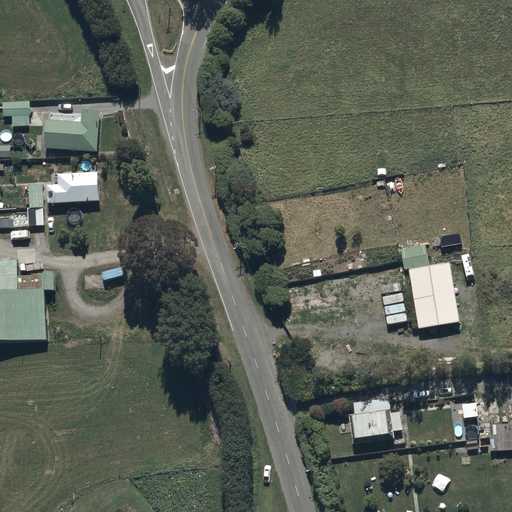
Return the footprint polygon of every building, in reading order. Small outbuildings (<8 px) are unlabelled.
[(30,117),(30,103),(3,104),(3,118),(12,118),(29,118),(30,117)] [(81,125),(47,123),(45,151),(97,154),(100,114),(82,113),(81,125)] [(29,128),(29,118),(12,118),(13,128),(29,128)] [(12,147),(0,147),(0,159),(12,159),(12,147)] [(98,175),(58,177),(58,188),(47,189),(48,207),(100,204),(98,175)] [(43,188),(29,188),(30,210),(44,210),(43,188)] [(44,227),(44,210),(30,210),(28,210),(29,228),(44,227)] [(316,231),(284,238),(287,252),(319,245),(316,231)] [(426,247),(401,251),(405,271),(430,267),(426,247)] [(20,262),(0,262),(0,345),(50,343),(48,293),(57,293),(56,275),(21,276),(20,262)] [(304,280),(302,273),(282,278),(284,285),(304,280)] [(361,305),(409,297),(405,277),(341,288),(344,309),(361,307),(361,305)] [(88,298),(106,298),(105,282),(87,282),(88,298)] [(350,418),(354,447),(393,441),(394,446),(406,444),(404,430),(403,430),(400,414),(392,415),(390,401),(354,406),(356,417),(350,418)] [(477,405),(463,407),(464,421),(479,419),(477,405)] [(511,426),(491,427),(492,453),(511,451),(511,426)]
